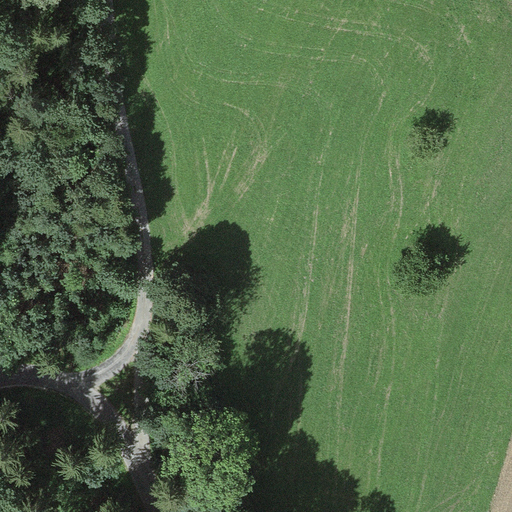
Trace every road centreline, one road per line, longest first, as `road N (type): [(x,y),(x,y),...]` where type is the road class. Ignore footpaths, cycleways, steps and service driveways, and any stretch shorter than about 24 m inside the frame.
road 1 (track): [(144,469),(146,250),(106,0)]
road 2 (track): [(0,378),(50,377),(98,404),(144,469),(160,511)]
